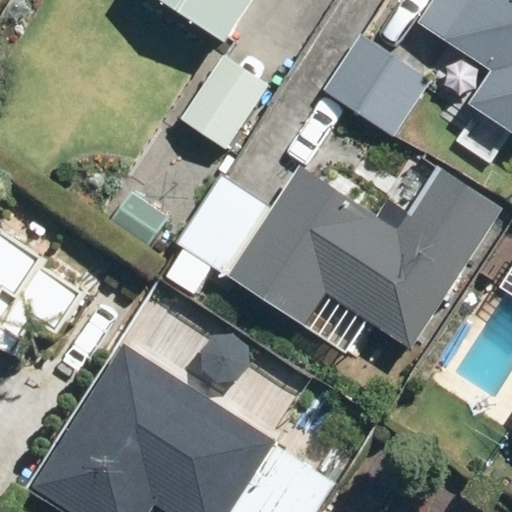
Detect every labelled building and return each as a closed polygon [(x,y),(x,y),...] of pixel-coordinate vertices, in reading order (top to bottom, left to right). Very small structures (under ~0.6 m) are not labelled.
[(197,0),(235,23),(249,0),(197,0)] [(511,115),(511,0),(423,0),(419,6),(495,54),(472,91),(511,115)] [(364,25),(327,80),(399,127),(435,72),(364,25)] [(274,84),(223,52),(184,115),(235,147),(274,84)] [(424,340),(511,196),(511,195),(445,152),(404,213),(304,154),(278,209),(232,278),(314,317),(337,286),(424,340)] [(278,209),(225,173),(178,242),(232,278),(278,209)] [(56,260),(0,224),(0,347),(30,364),(42,340),(30,334),(37,318),(62,333),(85,297),(48,275),(56,260)] [(236,511),(278,448),(120,348),(30,489),(66,511),(151,511),(154,508),(160,511),(236,511)]
